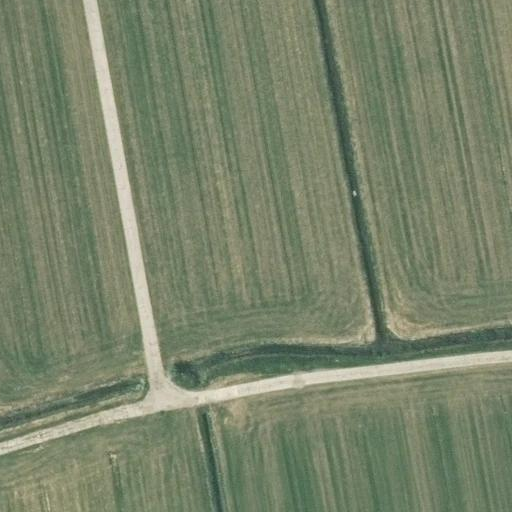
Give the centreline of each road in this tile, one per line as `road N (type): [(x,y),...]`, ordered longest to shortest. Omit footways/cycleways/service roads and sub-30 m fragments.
road 1 (track): [(0,449),(163,404),(320,378),(511,360)]
road 2 (track): [(86,0),(163,404)]
